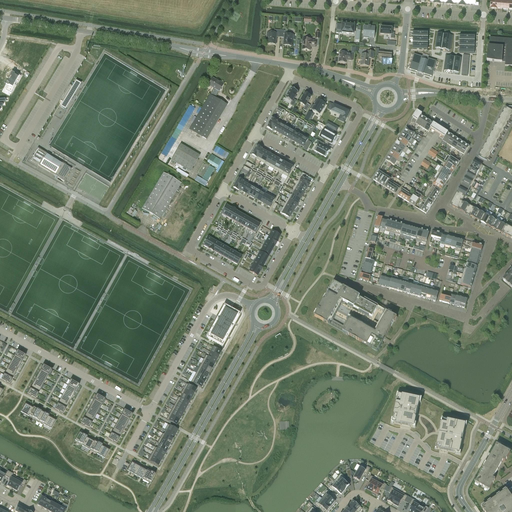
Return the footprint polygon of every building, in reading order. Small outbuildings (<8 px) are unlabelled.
[(341,34),(342,33),(354,34),(355,26),(342,25),(342,30),(337,30),(336,33),(341,34)] [(364,37),(364,38),(368,38),(369,38),(369,37),(374,38),(375,27),(370,27),(365,26),(364,26),(364,27),(364,37)] [(392,33),(392,29),(381,28),(380,34),(391,36),(391,39),(394,39),(395,34),(392,33)] [(280,38),(281,31),(275,30),(274,33),(269,33),(267,33),(267,37),(268,37),(268,44),(276,45),(276,37),(280,38)] [(281,31),(280,38),(284,38),(284,46),(292,46),(292,40),(294,40),(294,35),(293,35),(287,34),(288,31),(281,31)] [(444,34),(442,42),(451,43),(453,36),(452,36),(449,36),(449,35),(449,36),(444,35),(444,34)] [(488,46),(487,61),(502,63),(502,61),(505,62),(505,66),(511,66),(511,39),(490,38),(489,46),(488,46)] [(304,39),(303,50),(310,51),(311,47),(316,47),(316,45),(316,41),(315,41),(311,40),(304,39)] [(442,42),(441,49),(442,49),(447,50),(450,50),(450,51),(451,43),(442,42)] [(362,55),(361,66),(369,66),(369,59),(373,59),(374,52),(368,52),(367,55),(362,55)] [(379,52),(378,58),(382,58),(381,63),(392,65),(393,59),(392,59),(392,53),(379,52)] [(340,53),(339,62),(346,63),(346,61),(352,61),(353,55),(347,54),(347,53),(340,53)] [(414,54),(409,69),(431,76),(436,61),(414,54)] [(446,56),(445,63),(454,65),(455,57),(455,58),(449,57),(449,56),(449,57),(446,57),(446,56)] [(445,63),(444,71),(444,70),(447,71),(453,72),(452,72),(453,72),(454,65),(445,63)] [(9,84),(6,91),(11,94),(15,86),(15,85),(17,82),(18,82),(21,76),(16,74),(14,77),(11,76),(7,83),(9,84)] [(207,88),(209,88),(210,87),(214,89),(210,95),(189,130),(206,140),(227,105),(215,98),(219,92),(223,85),(213,78),(209,84),(208,83),(206,85),(206,87),(207,88)] [(76,80),(60,106),(65,110),(81,83),(76,80)] [(298,92),(291,88),(291,89),(292,89),(290,92),(289,91),(287,95),(288,95),(286,98),(292,102),(290,105),(293,107),(296,101),(294,100),(298,92),(298,93),(298,92)] [(305,93),(300,103),(305,106),(303,110),(307,112),(310,106),(307,104),(308,102),(308,103),(310,100),(309,100),(311,97),(305,93)] [(325,104),(318,100),(313,110),(320,114),(325,104)] [(346,120),(349,112),(334,105),(331,111),(340,115),(340,117),(346,120)] [(503,113),(502,114),(507,116),(511,118),(511,117),(511,107),(505,107),(503,112),(503,113)] [(421,116),(422,115),(417,112),(411,121),(416,124),(421,116)] [(500,119),(499,120),(503,122),(507,124),(508,123),(510,125),(511,123),(510,121),(511,118),(507,116),(502,114),(502,113),(499,118),(500,119)] [(425,119),(421,116),(416,124),(420,127),(425,119)] [(272,130),(278,120),(274,117),(273,119),(272,119),(267,128),(272,131),(272,130)] [(425,119),(420,127),(424,130),(430,121),(425,119)] [(278,120),(272,130),(277,132),(282,123),(278,120)] [(496,125),(496,126),(500,128),(504,130),(505,129),(505,130),(507,131),(508,129),(506,128),(508,125),(507,124),(503,122),(499,120),(497,122),(496,125)] [(430,121),(424,130),(429,133),(431,129),(434,124),(430,121)] [(287,125),(282,123),(277,132),(281,135),(287,125)] [(441,129),(434,124),(431,129),(438,133),(441,129)] [(291,128),(287,125),(281,135),(286,137),(291,128)] [(493,131),(492,132),(496,134),(501,137),(501,135),(502,136),(504,137),(505,135),(503,134),(504,131),(504,130),(500,128),(496,126),(495,126),(492,131),(493,131)] [(296,130),(291,128),(286,137),(290,140),(296,130)] [(336,138),(333,136),(334,132),(327,128),(325,132),(324,131),(320,138),(332,145),(336,138)] [(177,129),(174,138),(179,141),(183,132),(177,129)] [(406,129),(403,133),(412,139),(415,134),(406,129)] [(448,133),(441,129),(438,133),(445,138),(448,133)] [(300,133),(296,130),(290,140),(294,142),(299,135),(300,133)] [(499,140),(501,137),(496,134),(492,132),(489,137),(490,137),(489,138),(493,140),(497,143),(498,142),(500,143),(501,141),(499,140)] [(412,139),(403,133),(400,138),(409,143),(412,139)] [(448,133),(445,138),(442,141),(447,144),(452,136),(448,133)] [(299,135),(294,142),(299,145),(303,137),(299,135)] [(303,137),(299,145),(304,148),(309,138),(304,135),(303,137)] [(456,139),(452,136),(447,144),(451,147),(456,139)] [(409,143),(400,138),(398,143),(406,148),(409,143)] [(486,143),(486,144),(494,149),(495,148),(497,149),(498,147),(496,146),(498,143),(497,143),(493,140),(489,138),(488,138),(487,140),(486,143)] [(456,139),(451,147),(455,150),(461,141),(456,139)] [(326,158),(330,151),(329,151),(322,147),(324,144),(318,141),(316,144),(318,145),(315,152),(326,158),(325,158),(326,158)] [(461,141),(455,150),(460,152),(465,144),(461,141)] [(398,143),(395,147),(403,153),(405,154),(409,149),(406,148),(398,143)] [(469,147),(465,144),(460,152),(464,155),(469,147)] [(494,149),(486,144),(485,144),(484,147),(482,149),(483,149),(482,150),(491,155),(491,154),(493,155),(495,153),(493,152),(494,149)] [(180,145),(171,160),(190,172),(200,156),(180,145)] [(257,158),(262,150),(262,149),(257,146),(252,155),(257,158)] [(395,147),(392,152),(400,157),(403,153),(395,147)] [(38,148),(30,161),(64,181),(72,169),(50,156),(38,148)] [(261,162),(266,152),(262,150),(257,158),(256,159),(261,162)] [(480,155),(479,157),(487,162),(488,160),(490,161),(491,159),(489,158),(491,155),(482,150),(479,155),(480,155)] [(265,164),(271,155),(266,152),(261,162),(265,164)] [(400,157),(392,152),(389,156),(397,162),(400,163),(403,158),(400,157)] [(265,164),(269,167),(275,157),(271,155),(265,164)] [(447,163),(456,168),(459,163),(448,155),(444,161),(447,163)] [(397,162),(389,156),(386,161),(394,166),(397,162)] [(218,172),(224,162),(216,157),(212,162),(209,160),(208,162),(218,168),(216,171),(218,172)] [(269,167),(274,169),(279,160),(275,157),(269,167)] [(278,172),(284,162),(279,160),(274,169),(278,172)] [(474,161),(471,167),(480,171),(483,166),(474,161)] [(283,174),(288,165),(284,162),(278,172),(283,174)] [(447,163),(443,168),(452,174),(456,168),(447,163)] [(288,177),(293,167),(288,165),(283,174),(288,177)] [(197,176),(195,180),(205,186),(215,168),(210,166),(202,179),(197,176)] [(443,168),(441,166),(437,172),(440,174),(448,179),(449,179),(451,176),(452,174),(443,168)] [(480,171),(471,167),(468,172),(477,177),(480,171)] [(379,184),(385,175),(379,172),(373,180),(379,184)] [(468,172),(465,177),(474,182),(477,177),(468,172)] [(163,173),(142,209),(160,220),(177,191),(179,192),(181,189),(179,188),(181,184),(163,173)] [(298,181),(308,187),(311,182),(306,180),(308,176),(303,173),(298,181)] [(440,174),(436,179),(445,185),(448,179),(440,174)] [(385,175),(379,184),(385,188),(389,180),(390,179),(385,175)] [(239,191),(239,190),(244,180),(245,180),(240,177),(239,179),(234,188),(239,191)] [(465,177),(462,182),(466,185),(470,187),(471,188),(474,182),(465,177)] [(445,185),(436,179),(432,185),(441,191),(445,185)] [(239,190),(243,193),(248,185),(249,183),(245,180),(244,180),(239,190)] [(389,180),(385,188),(396,195),(401,188),(389,180)] [(305,191),(308,187),(298,181),(296,186),(305,191)] [(470,187),(466,185),(462,182),(459,189),(455,196),(450,205),(458,210),(458,209),(460,211),(471,217),(473,213),(475,209),(469,206),(464,203),(462,202),(466,194),(470,187)] [(243,193),(248,195),(252,187),(248,185),(243,193)] [(248,195),(252,198),(258,188),(253,185),(252,187),(248,195)] [(294,191),(303,196),(305,191),(296,186),(293,190),(294,191)] [(428,200),(433,203),(441,192),(433,187),(426,198),(428,200)] [(258,188),(252,198),(256,200),(262,190),(258,188)] [(409,203),(413,196),(402,189),(398,196),(409,203)] [(262,190),(256,200),(261,203),(267,193),(262,190)] [(292,195),(300,200),(303,196),(294,191),(292,195)] [(416,192),(413,196),(409,203),(415,207),(421,198),(422,196),(416,192)] [(261,203),(265,205),(271,195),(267,193),(261,203)] [(292,195),(291,194),(288,199),(298,205),(300,200),(292,195)] [(276,198),(271,195),(265,205),(270,208),(276,198)] [(288,199),(286,204),(295,209),(298,205),(288,199)] [(433,203),(428,200),(424,206),(422,204),(419,210),(426,214),(429,210),(431,207),(433,203)] [(286,204),(283,208),(293,214),(295,209),(286,204)] [(226,217),(231,209),(226,206),(222,214),(226,217)] [(226,217),(231,220),(236,211),(236,212),(236,211),(231,208),(231,209),(226,217)] [(283,208),(280,213),(290,219),(293,214),(283,208)] [(475,208),(475,209),(473,213),(471,217),(473,218),(476,219),(478,215),(481,211),(475,208)] [(236,222),(241,214),(236,212),(236,211),(231,220),(236,222)] [(486,213),(481,211),(478,215),(476,219),(481,222),(486,213)] [(491,216),(486,213),(481,222),(486,225),(491,216)] [(236,222),(241,225),(245,217),(241,214),(236,222)] [(497,219),(491,216),(486,225),(492,228),(497,219)] [(245,217),(241,225),(245,228),(250,219),(245,217)] [(380,230),(380,229),(383,219),(377,217),(374,228),(380,230)] [(250,219),(245,228),(250,230),(255,222),(250,219)] [(380,229),(385,230),(388,220),(383,219),(380,229)] [(502,222),(497,219),(492,228),(497,231),(502,222)] [(385,230),(384,231),(390,233),(393,222),(388,220),(385,230)] [(250,230),(255,233),(260,225),(259,225),(255,222),(250,230)] [(398,223),(393,222),(390,233),(395,234),(398,223)] [(497,231),(502,234),(507,226),(507,225),(502,222),(497,231)] [(401,235),(400,235),(403,225),(398,223),(395,234),(400,236),(401,235)] [(403,225),(400,235),(401,235),(406,236),(409,226),(403,225)] [(414,228),(409,226),(406,236),(411,238),(414,228)] [(511,239),(511,238),(511,228),(507,226),(502,234),(511,239)] [(416,239),(419,229),(414,228),(411,238),(416,239)] [(416,239),(415,240),(421,242),(424,231),(419,229),(416,239)] [(430,232),(424,231),(421,242),(426,243),(430,232)] [(277,241),(280,236),(272,232),(269,237),(277,241)] [(440,241),(441,241),(443,234),(433,232),(431,237),(434,238),(434,240),(440,241)] [(441,241),(440,241),(440,244),(445,246),(448,236),(443,234),(441,241)] [(453,237),(448,236),(445,246),(450,247),(453,237)] [(277,241),(269,237),(266,241),(274,246),(275,246),(278,241),(277,241)] [(455,249),(458,239),(453,237),(450,247),(455,249)] [(208,249),(213,240),(208,238),(204,246),(208,249)] [(463,243),(464,240),(458,239),(455,249),(454,251),(460,253),(463,243)] [(218,243),(213,240),(208,249),(213,252),(218,243)] [(274,246),(266,241),(264,246),(272,251),(274,246)] [(223,246),(218,243),(213,252),(218,254),(223,246)] [(471,249),(481,251),(483,246),(472,243),(470,248),(471,249)] [(227,249),(223,246),(218,254),(223,257),(227,249)] [(272,251),(264,246),(261,251),(269,256),(269,255),(272,251)] [(232,251),(227,249),(223,257),(227,260),(232,251)] [(365,259),(372,261),(374,254),(373,254),(374,251),(368,249),(365,259)] [(471,249),(470,254),(480,257),(481,251),(471,249)] [(237,254),(232,251),(227,260),(232,262),(237,254)] [(257,257),(265,262),(268,257),(260,253),(257,257)] [(232,262),(237,265),(242,257),(241,257),(237,254),(232,262)] [(470,254),(468,259),(478,262),(480,257),(470,254)] [(263,267),(265,262),(257,257),(254,262),(263,267)] [(372,261),(365,259),(364,264),(374,267),(375,262),(372,261)] [(478,262),(468,259),(467,264),(477,267),(478,262)] [(263,267),(254,262),(252,267),(260,272),(263,267)] [(374,267),(364,264),(362,269),(372,272),(374,267)] [(466,269),(465,269),(476,272),(477,267),(467,264),(466,269)] [(511,270),(503,280),(511,288),(511,266),(510,269),(511,270)] [(260,272),(252,267),(249,272),(257,277),(257,276),(260,272)] [(361,275),(371,277),(372,272),(362,269),(361,275)] [(464,269),(463,274),(474,277),(476,272),(465,269),(466,269),(464,269)] [(463,274),(461,279),(473,283),(474,277),(463,274)] [(371,277),(361,275),(359,280),(371,284),(373,278),(371,277)] [(379,283),(378,286),(384,287),(387,277),(381,276),(379,283)] [(392,279),(389,289),(394,290),(397,280),(398,278),(392,276),(392,279)] [(392,279),(387,277),(384,287),(389,289),(392,279)] [(402,282),(399,292),(405,293),(408,282),(408,281),(403,279),(402,282)] [(471,288),(473,283),(461,279),(460,285),(468,287),(471,288)] [(397,280),(394,290),(399,292),(402,282),(397,280)] [(397,317),(387,311),(387,313),(377,308),(364,301),(365,299),(343,287),(340,285),(334,282),(314,317),(328,324),(343,332),(378,351),(397,317)] [(408,282),(405,293),(410,295),(413,285),(413,284),(408,282)] [(418,286),(415,296),(420,298),(424,285),(418,284),(418,286)] [(413,285),(410,295),(415,296),(418,286),(413,285)] [(429,287),(424,285),(420,298),(425,299),(429,287)] [(431,301),(434,289),(434,290),(434,288),(429,287),(425,299),(431,301)] [(434,290),(434,289),(431,301),(436,302),(439,291),(434,290)] [(451,297),(449,304),(454,306),(457,296),(452,294),(451,297)] [(449,304),(451,297),(445,295),(444,297),(441,296),(439,302),(449,304)] [(457,296),(454,306),(459,307),(463,296),(457,295),(457,296)] [(468,298),(463,296),(459,307),(465,309),(468,298)] [(219,322),(210,338),(222,345),(231,329),(230,329),(235,321),(240,313),(227,306),(222,317),(219,322)] [(218,357),(221,352),(213,347),(210,352),(218,357)] [(14,356),(23,361),(25,356),(17,351),(14,356)] [(208,357),(216,361),(218,357),(210,352),(208,356),(208,357)] [(214,366),(216,361),(208,357),(208,356),(206,355),(203,360),(214,366)] [(12,361),(20,366),(23,361),(14,356),(12,361)] [(201,364),(212,370),(214,366),(203,360),(201,364)] [(9,366),(17,370),(20,366),(12,361),(9,366)] [(198,369),(209,374),(212,370),(201,364),(198,369)] [(15,375),(17,370),(9,366),(6,370),(15,375)] [(49,375),(51,370),(43,366),(40,370),(49,375)] [(206,379),(209,374),(198,369),(196,373),(206,379)] [(4,375),(12,380),(15,375),(6,370),(4,375)] [(46,380),(49,375),(40,370),(38,375),(46,380)] [(204,383),(206,379),(196,373),(193,378),(204,383)] [(9,385),(12,380),(4,375),(1,380),(9,385)] [(35,380),(43,385),(46,380),(38,375),(35,380)] [(201,388),(204,383),(193,378),(191,383),(201,388)] [(41,389),(43,385),(35,380),(32,385),(41,389)] [(68,386),(76,390),(79,385),(70,381),(68,386)] [(183,389),(194,395),(197,390),(186,384),(183,389)] [(38,394),(41,389),(32,385),(30,389),(38,394)] [(73,395),(76,390),(68,386),(65,390),(73,395)] [(38,394),(30,389),(27,394),(35,399),(38,394)] [(182,394),(191,399),(194,395),(183,389),(181,394),(182,394)] [(62,395),(71,400),(73,395),(65,390),(62,395)] [(180,398),(179,398),(189,403),(191,399),(182,394),(180,398)] [(60,400),(68,404),(71,400),(62,395),(60,400)] [(102,405),(105,400),(96,395),(94,400),(102,405)] [(397,399),(393,419),(395,419),(394,423),(414,428),(416,418),(417,416),(417,414),(418,411),(419,403),(418,403),(419,399),(400,395),(399,399),(397,399)] [(189,403),(179,398),(180,398),(178,397),(176,402),(187,408),(189,403)] [(66,409),(68,404),(60,400),(57,405),(66,409)] [(100,409),(102,405),(94,400),(91,405),(100,409)] [(184,412),(187,408),(176,402),(174,406),(184,412)] [(26,403),(21,413),(29,417),(29,416),(33,407),(26,403)] [(63,414),(66,409),(57,405),(55,409),(63,414)] [(91,405),(88,409),(97,414),(100,409),(91,405)] [(182,416),(184,412),(174,406),(171,410),(182,416)] [(33,407),(29,416),(36,420),(41,412),(33,407)] [(97,414),(88,409),(86,414),(94,419),(97,414)] [(130,420),(132,415),(124,410),(121,415),(130,420)] [(169,414),(180,420),(182,416),(171,410),(169,414)] [(41,412),(36,420),(44,424),(49,416),(41,412)] [(92,424),(94,419),(86,414),(83,419),(92,424)] [(180,420),(169,414),(166,420),(177,426),(180,420)] [(127,425),(130,420),(121,415),(119,420),(127,425)] [(44,424),(43,425),(51,429),(56,420),(49,416),(44,424)] [(92,424),(83,419),(80,424),(89,429),(92,424)] [(124,429),(127,425),(119,420),(116,425),(124,429)] [(439,436),(436,449),(455,453),(456,451),(460,452),(465,426),(461,425),(462,424),(444,420),(443,424),(442,424),(440,432),(439,436)] [(280,429),(290,429),(290,421),(280,421),(280,429)] [(124,429),(116,425),(113,429),(122,434),(124,429)] [(175,435),(178,430),(167,425),(165,430),(166,430),(175,435)] [(119,439),(122,434),(113,429),(111,434),(119,439)] [(175,435),(166,430),(164,434),(163,434),(173,440),(175,435)] [(79,433),(75,441),(82,445),(87,437),(79,433)] [(119,439),(111,434),(108,439),(116,444),(119,439)] [(170,444),(173,440),(163,434),(164,434),(163,434),(160,439),(170,444)] [(82,445),(82,446),(90,451),(90,449),(94,441),(87,437),(82,445)] [(168,449),(170,444),(160,439),(157,443),(159,445),(159,444),(168,449)] [(94,441),(90,449),(97,453),(98,453),(102,445),(94,441)] [(165,453),(168,449),(159,444),(159,445),(157,448),(157,449),(165,453)] [(97,453),(97,454),(105,459),(110,450),(102,445),(98,453),(97,453)] [(500,458),(505,461),(510,453),(506,451),(507,450),(501,446),(500,447),(496,445),(492,453),(493,453),(490,458),(489,458),(487,462),(488,462),(486,465),(485,465),(476,482),(480,484),(479,485),(485,488),(486,487),(490,489),(494,482),(489,479),(500,458)] [(157,449),(157,448),(155,447),(153,452),(163,457),(165,453),(157,449)] [(163,457),(153,452),(150,456),(161,462),(163,457)] [(158,467),(161,462),(150,456),(148,461),(158,467)] [(128,470),(127,471),(135,475),(140,466),(132,462),(128,470)] [(140,466),(135,475),(142,480),(143,479),(148,470),(140,466)] [(354,478),(360,482),(364,473),(367,475),(370,469),(367,467),(366,469),(360,466),(354,478)] [(1,470),(0,472),(0,482),(1,483),(5,476),(8,478),(10,473),(7,471),(7,473),(1,470)] [(148,470),(143,479),(151,483),(155,474),(148,470)] [(10,479),(6,486),(12,489),(18,479),(12,476),(13,474),(10,473),(8,478),(10,479)] [(335,481),(336,482),(345,490),(346,489),(347,490),(350,487),(349,486),(349,485),(343,480),(345,478),(341,474),(335,481)] [(366,490),(372,493),(378,483),(378,482),(373,479),(374,478),(371,476),(368,481),(370,483),(366,490)] [(18,479),(12,489),(17,492),(21,485),(24,487),(27,482),(24,480),(23,481),(18,479)] [(329,488),(333,492),(335,490),(341,495),(345,490),(336,482),(332,486),(331,486),(329,488)] [(378,483),(372,493),(373,493),(372,494),(376,496),(376,495),(377,496),(381,489),(384,490),(387,485),(384,483),(383,486),(378,483)] [(387,501),(393,504),(400,492),(391,488),(389,493),(391,494),(387,501)] [(331,507),(335,502),(329,496),(331,494),(327,490),(324,493),(326,495),(322,499),(331,507)] [(511,511),(511,498),(507,491),(504,494),(503,493),(500,495),(501,496),(497,498),(497,497),(491,502),(492,503),(488,505),(488,504),(485,506),(485,507),(482,509),(483,511),(511,511)] [(400,492),(393,504),(398,507),(402,500),(405,502),(408,497),(400,492)] [(42,496),(36,505),(42,508),(47,498),(42,496)] [(47,498),(42,508),(46,511),(52,501),(47,498)] [(327,511),(331,507),(322,499),(318,504),(317,502),(314,505),(319,508),(321,506),(327,511)] [(408,511),(415,511),(419,506),(414,503),(415,501),(412,499),(410,504),(412,506),(408,511)] [(52,501),(46,511),(49,511),(51,511),(56,504),(52,501)] [(349,506),(356,511),(359,511),(362,509),(353,501),(349,506)]
